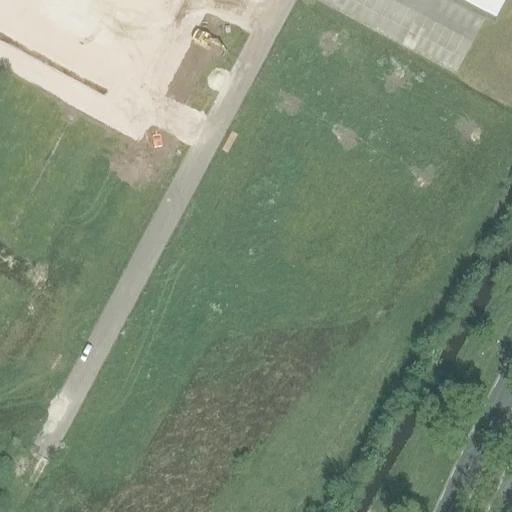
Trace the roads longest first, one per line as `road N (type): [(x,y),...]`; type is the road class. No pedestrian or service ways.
road 1 (unclassified): [(69,390),(281,0)]
road 2 (primary): [(511,377),(450,511)]
